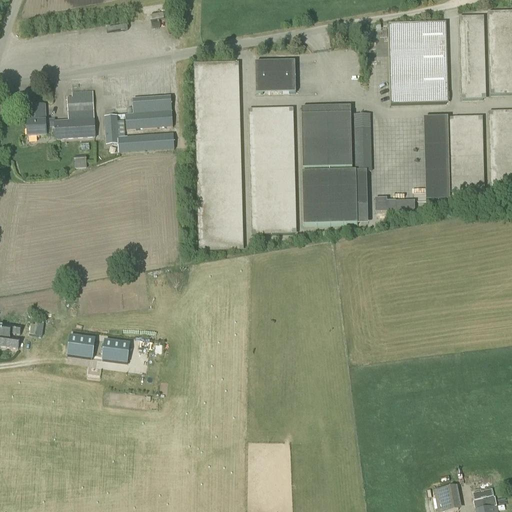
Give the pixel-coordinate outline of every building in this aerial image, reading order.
[(489,98),(511,96),(511,13),(487,15),(489,98)] [(460,102),(482,102),(481,19),(459,19),(460,102)] [(434,25),(388,26),(390,107),(436,105),(434,25)] [(255,94),(295,94),(294,62),(254,63),(255,94)] [(196,252),(238,251),(235,63),(193,64),(196,252)] [(95,140),(94,121),(93,93),(72,94),(72,99),(67,99),(68,122),(54,123),(54,121),(46,122),(45,106),(25,107),(26,122),(27,122),(28,139),(46,138),(46,129),(54,128),(55,142),(95,140)] [(125,116),(126,132),(173,129),(170,98),(132,101),(133,116),(125,116)] [(249,236),(291,235),(289,109),(247,110),(249,236)] [(489,195),(511,194),(511,113),(488,114),(489,195)] [(302,171),(351,169),(350,116),(300,117),(302,171)] [(355,172),(370,172),(369,116),(354,116),(355,172)] [(174,151),(173,136),(118,139),(117,117),(104,118),(107,147),(118,146),(119,155),(174,151)] [(428,203),(481,201),(479,119),(426,120),(428,203)] [(301,227),(355,226),(354,172),(301,173),(301,227)] [(386,202),(385,199),(373,200),(374,214),(394,213),(415,213),(414,203),(394,203),(394,202),(386,202)] [(21,328),(3,326),(2,327),(0,326),(0,339),(0,340),(0,348),(18,350),(19,341),(10,340),(10,335),(20,336),(21,328)] [(149,347),(148,352),(148,357),(148,358),(162,359),(162,351),(163,351),(165,335),(151,333),(149,347)] [(95,340),(70,337),(67,357),(92,360),(95,340)] [(105,342),(102,362),(127,365),(129,345),(105,342)] [(156,368),(142,366),(142,369),(143,369),(143,370),(141,370),(140,378),(139,378),(139,380),(137,379),(136,386),(140,386),(139,393),(152,395),(156,368)] [(150,405),(139,403),(137,418),(148,420),(150,405)] [(438,511),(453,511),(463,510),(459,487),(435,491),(438,511)] [(496,507),(495,499),(473,503),(475,511),(474,511),(497,511),(497,507),(496,507)]
